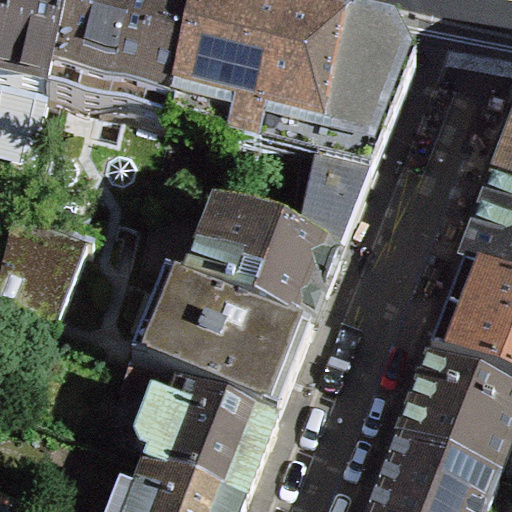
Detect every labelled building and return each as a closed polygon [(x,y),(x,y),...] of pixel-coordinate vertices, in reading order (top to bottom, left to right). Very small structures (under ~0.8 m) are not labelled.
[(175,111),(199,0),(0,0),(0,157),(34,166),(48,108),(169,138),(175,111)] [(332,23),(240,1),(239,0),(199,0),(175,111),(235,126),(228,153),(256,160),(240,230),(340,269),(415,74),(397,39),(332,23)] [(511,156),(497,196),(511,201),(511,156)] [(476,249),(465,279),(511,297),(511,201),(497,196),(476,249)] [(215,220),(187,296),(311,343),(318,326),(340,269),(240,230),(215,220)] [(88,257),(17,229),(0,297),(0,319),(55,341),(88,257)] [(432,363),(511,393),(511,297),(465,279),(435,356),(432,363)] [(165,287),(133,369),(180,389),(278,427),(293,389),(311,343),(187,296),(165,287)] [(511,448),(511,393),(432,363),(409,422),(399,447),(498,485),(511,448)] [(278,427),(180,389),(171,411),(145,401),(138,421),(145,423),(136,446),(142,458),(151,462),(147,473),(246,511),(254,490),(278,427)] [(373,511),(489,511),(500,486),(498,485),(399,447),(378,502),(373,511)] [(131,511),(246,511),(147,473),(131,511)]
